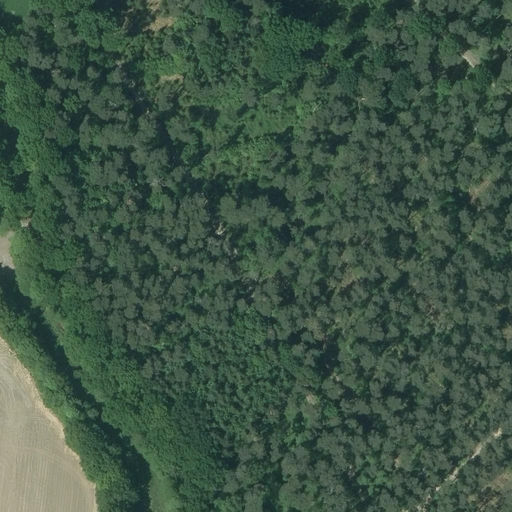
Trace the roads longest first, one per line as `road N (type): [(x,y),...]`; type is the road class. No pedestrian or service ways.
road 1 (track): [(99,30),(369,511)]
road 2 (track): [(135,511),(135,501),(0,306)]
road 3 (track): [(511,421),(405,511)]
road 4 (track): [(511,96),(417,0)]
